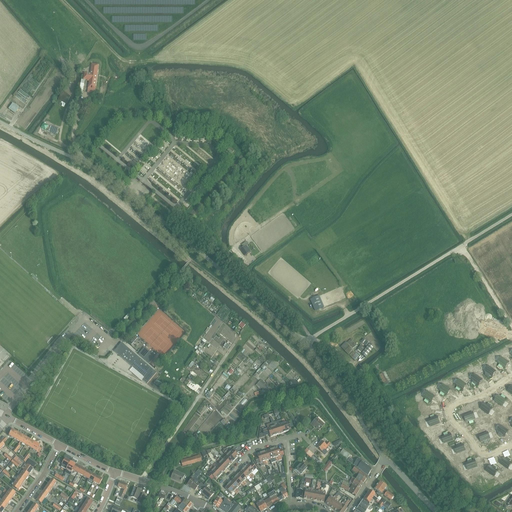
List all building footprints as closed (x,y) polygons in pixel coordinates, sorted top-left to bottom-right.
[(84,73),(83,80),(90,80),(89,85),(94,86),(96,72),(95,72),(91,71),(91,73),(84,73)] [(15,114),(19,108),(13,104),(8,109),(15,114)] [(243,247),(242,248),(247,255),(250,252),(245,245),(243,247)] [(319,297),(310,300),(315,311),(324,308),(319,297)] [(135,336),(129,343),(131,345),(138,338),(135,336)] [(347,344),(353,350),(357,346),(351,340),(347,344)] [(121,343),(113,351),(132,367),(144,378),(143,380),(147,384),(157,373),(148,366),(121,343)] [(354,351),(353,350),(347,344),(346,343),(341,348),(349,356),(354,351)] [(367,347),(361,354),(365,357),(373,347),(369,344),(367,347)] [(137,353),(149,363),(154,358),(144,349),(141,353),(139,351),(138,352),(137,353)] [(501,358),(497,363),(500,365),(498,367),(501,368),(502,366),(505,368),(509,363),(501,358)] [(488,366),(484,372),(487,374),(485,375),(488,377),(489,375),(492,377),(496,372),(488,366)] [(379,376),(384,386),(389,384),(383,373),(379,376)] [(475,375),(471,380),(473,382),(472,384),(475,386),(476,384),(478,385),(482,380),(475,375)] [(459,380),(455,385),(457,387),(456,389),(459,391),(460,389),(462,390),(466,385),(459,380)] [(443,385),(439,390),(442,392),(440,394),(443,396),(444,394),(447,396),(450,390),(443,385)] [(427,392),(423,398),(426,399),(424,401),(427,403),(428,401),(431,403),(435,397),(427,392)] [(501,392),(496,398),(503,404),(509,399),(507,397),(508,396),(505,392),(503,394),(501,392)] [(486,402),(481,408),(488,414),(493,409),(491,407),(493,406),(490,403),(488,404),(486,402)] [(474,409),(465,412),(467,419),(469,419),(470,421),(475,420),(474,417),(476,417),(474,409)] [(294,422),(295,421),(300,427),(303,424),(298,418),(296,420),(289,413),(287,414),(294,422)] [(431,419),(428,420),(431,427),(439,424),(437,417),(434,418),(433,416),(430,417),(431,419)] [(321,428),(324,425),(317,418),(311,425),(313,427),(314,426),(319,431),(321,429),(322,429),(321,428)] [(280,421),(277,422),(281,434),(286,432),(282,420),(280,421)] [(282,420),(286,432),(291,431),(290,428),(293,427),(291,421),(285,423),(284,420),(282,420)] [(273,423),(272,424),(276,436),(281,434),(277,422),(273,423)] [(270,438),(276,436),(272,424),(266,425),(267,429),(262,431),(264,436),(269,435),(270,438)] [(14,439),(15,439),(19,433),(13,430),(9,436),(14,439)] [(19,433),(15,439),(20,442),(21,443),(25,437),(19,433)] [(445,436),(442,437),(444,444),(453,441),(450,434),(448,435),(447,433),(444,434),(445,436)] [(25,437),(21,443),(25,445),(27,446),(30,440),(25,437)] [(30,440),(27,446),(31,448),(33,450),(36,444),(30,440)] [(495,440),(486,443),(489,450),(492,449),(492,451),(496,449),(495,448),(498,447),(495,440)] [(325,445),(322,441),(317,447),(322,452),(324,449),(325,450),(330,444),(328,442),(325,445)] [(457,447),(454,448),(457,454),(465,451),(463,445),(460,446),(459,443),(456,444),(457,447)] [(36,444),(33,450),(39,453),(41,449),(39,447),(40,446),(36,444)] [(225,452),(235,461),(239,457),(236,455),(238,452),(234,448),(229,453),(227,450),(225,452)] [(272,450),(276,462),(282,460),(280,457),(284,455),(282,450),(279,451),(278,448),(272,450)] [(343,449),(339,454),(346,460),(348,457),(350,455),(343,449)] [(267,451),(270,460),(271,463),(276,462),(272,450),(267,451)] [(227,456),(224,458),(231,465),(235,461),(225,452),(224,453),(227,456)] [(4,456),(7,459),(10,462),(12,459),(6,453),(5,454),(4,456)] [(261,467),(266,465),(262,453),(257,455),(258,458),(255,459),(253,460),(255,464),(256,463),(257,464),(260,463),(261,467)] [(314,455),(311,458),(317,463),(320,460),(314,455)] [(200,456),(186,460),(181,461),(182,467),(202,461),(200,456)] [(11,462),(13,464),(17,468),(18,467),(19,465),(16,462),(19,459),(16,457),(11,462)] [(218,460),(227,469),(231,465),(224,458),(222,461),(219,458),(218,460)] [(350,458),(347,461),(355,467),(368,476),(372,470),(362,463),(362,462),(358,459),(355,464),(353,462),(354,461),(350,458)] [(29,459),(27,463),(33,468),(36,464),(29,459)] [(62,465),(61,467),(66,470),(67,468),(71,462),(65,459),(64,462),(62,465)] [(469,462),(466,464),(468,470),(477,467),(474,460),(472,461),(471,459),(468,460),(469,462)] [(219,464),(217,466),(224,472),(227,469),(218,460),(217,461),(219,464)] [(67,468),(66,470),(71,473),(73,471),(76,465),(71,462),(67,468)] [(247,465),(243,469),(253,478),(254,476),(251,474),(256,469),(257,468),(253,463),(249,467),(247,465)] [(302,463),(295,470),(301,475),(307,468),(302,463)] [(25,464),(21,469),(24,471),(29,475),(33,470),(27,466),(25,464)] [(214,464),(210,467),(220,476),(224,472),(217,466),(214,464)] [(73,471),(78,474),(81,468),(76,465),(73,471)] [(505,467),(502,474),(511,477),(511,474),(511,468),(511,469),(511,467),(511,466),(508,466),(508,468),(505,467)] [(216,480),(220,476),(210,467),(209,469),(212,471),(207,476),(212,481),(214,478),(216,480)] [(359,475),(366,479),(368,476),(355,467),(352,471),(357,475),(358,474),(359,475)] [(81,468),(78,474),(83,477),(86,471),(81,468)] [(240,473),(246,479),(249,477),(251,479),(253,478),(243,469),(240,473)] [(24,471),(20,476),(26,480),(29,475),(24,471)] [(86,471),(83,477),(88,479),(91,474),(86,471)] [(181,484),(185,475),(174,471),(170,479),(181,484)] [(236,477),(245,486),(247,484),(244,482),(246,479),(240,473),(236,477)] [(88,479),(87,482),(92,485),(93,482),(97,477),(91,474),(88,479)] [(359,475),(356,480),(363,484),(366,479),(359,475)] [(20,476),(16,481),(22,485),(26,480),(20,476)] [(97,477),(93,482),(99,485),(102,480),(97,477)] [(232,481),(239,487),(241,484),(244,487),(245,486),(236,477),(232,481)] [(300,489),(301,489),(301,491),(297,490),(296,498),(302,499),(302,498),(303,488),(304,480),(304,478),(302,478),(302,480),(301,486),(300,486),(300,489)] [(349,483),(352,485),(360,489),(363,484),(356,480),(352,478),(351,479),(349,483)] [(52,479),(48,485),(52,488),(56,483),(52,479)] [(200,490),(201,488),(203,486),(201,483),(199,485),(192,479),(187,485),(195,491),(197,488),(200,490)] [(18,491),(22,485),(16,481),(12,487),(18,491)] [(229,484),(238,493),(239,492),(236,489),(239,487),(232,481),(229,484)] [(391,500),(393,496),(384,490),(386,487),(385,486),(385,485),(382,483),(382,484),(379,482),(374,489),(391,500)] [(118,487),(123,489),(122,491),(120,496),(123,498),(127,488),(126,487),(127,485),(120,483),(118,487)] [(205,484),(203,486),(201,488),(204,490),(201,493),(209,500),(214,494),(207,488),(208,486),(205,484)] [(236,495),(238,493),(229,484),(225,489),(231,495),(234,492),(236,495)] [(278,488),(280,492),(281,492),(284,499),(288,497),(283,490),(286,488),(284,484),(281,486),(278,488)] [(342,485),(341,487),(345,490),(355,496),(360,489),(352,485),(350,489),(342,484),(342,485)] [(48,485),(44,490),(49,493),(52,488),(48,485)] [(131,497),(137,500),(140,493),(141,491),(134,488),(131,497)] [(3,492),(6,495),(12,499),(16,494),(10,490),(8,492),(5,490),(3,492)] [(44,490),(40,495),(45,499),(49,493),(44,490)] [(366,495),(372,499),(375,501),(377,499),(374,497),(375,495),(369,491),(366,495)] [(268,496),(273,505),(280,501),(276,493),(275,492),(267,496),(268,496)] [(276,493),(280,501),(284,499),(281,492),(280,492),(278,494),(277,492),(276,493)] [(325,503),(329,507),(336,498),(338,495),(340,493),(338,492),(335,497),(333,498),(331,496),(325,503)] [(157,509),(165,496),(161,494),(159,497),(161,497),(155,508),(157,509)] [(6,495),(3,500),(8,504),(12,499),(6,495)] [(41,504),(45,499),(40,495),(36,501),(41,504)] [(366,495),(363,500),(369,504),(372,499),(366,495)] [(87,501),(84,505),(89,509),(93,502),(88,499),(88,498),(85,496),(84,498),(87,501)] [(262,500),(267,509),(273,505),(268,496),(262,500)] [(177,500),(189,510),(192,505),(185,499),(183,502),(176,497),(173,500),(176,502),(177,500)] [(217,498),(213,505),(218,509),(222,502),(217,498)] [(222,502),(218,509),(223,511),(224,511),(228,511),(231,509),(234,506),(224,498),(222,502)] [(336,498),(329,507),(333,510),(339,503),(336,501),(338,499),(336,498)] [(383,499),(379,504),(382,506),(384,508),(384,507),(387,509),(388,507),(386,506),(383,504),(386,501),(383,499)] [(3,500),(0,503),(0,506),(5,509),(8,504),(3,500)] [(178,509),(182,511),(186,511),(189,510),(177,500),(176,502),(180,506),(178,509)] [(262,500),(256,503),(257,505),(256,505),(259,511),(260,511),(267,509),(262,500)] [(339,503),(333,510),(336,511),(337,511),(346,502),(345,501),(343,503),(341,505),(339,503)] [(363,501),(356,510),(359,511),(365,511),(370,506),(363,501)]
